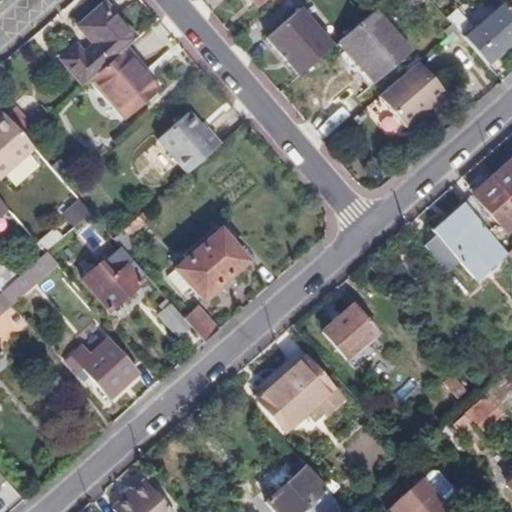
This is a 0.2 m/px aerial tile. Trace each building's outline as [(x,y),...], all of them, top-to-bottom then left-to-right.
[(431,1),(429,0),(398,0),(414,17),(431,1)] [(123,52),(135,40),(104,4),(79,27),(95,46),(85,55),(78,47),(61,61),(83,87),(91,79),(123,52)] [(455,31),(486,66),(511,41),(511,16),(502,6),(475,30),(457,11),(446,20),(455,31)] [(267,37),(300,75),(333,46),(301,8),(267,37)] [(412,55),(374,11),(338,42),(376,86),(412,55)] [(157,89),(123,52),(91,79),(126,117),(157,89)] [(418,63),(379,96),(407,129),(445,96),(418,63)] [(187,172),(220,143),(207,128),(205,128),(190,111),(158,140),(187,172)] [(26,137),(6,114),(0,118),(0,177),(35,148),(26,137)] [(505,235),(511,228),(511,160),(471,197),(505,235)] [(73,229),(91,213),(80,199),(61,215),(73,229)] [(472,278),(504,249),(462,203),(430,231),(435,237),(424,247),(445,270),(455,260),(472,278)] [(147,223),(139,215),(114,238),(128,254),(137,246),(130,238),(147,223)] [(245,261),(219,232),(174,272),(199,300),(245,261)] [(56,266),(45,253),(18,277),(0,292),(0,293),(11,306),(56,266)] [(0,292),(18,277),(0,257),(0,292)] [(142,284),(126,266),(112,277),(101,264),(81,280),(109,312),(142,284)] [(0,314),(11,306),(0,293),(0,314)] [(177,340),(190,327),(182,319),(170,305),(157,318),(177,340)] [(190,327),(204,344),(218,332),(196,309),(182,319),(190,327)] [(375,336),(350,309),(321,335),(345,362),(375,336)] [(107,400),(135,375),(105,343),(89,356),(81,348),(65,362),(76,374),(82,370),(107,400)] [(328,391),(303,361),(255,403),(281,433),(328,391)] [(492,384),(483,392),(502,414),(511,405),(511,375),(496,390),(492,384)] [(451,376),(445,380),(452,389),(448,392),(456,401),(465,392),(451,376)] [(496,412),(482,397),(450,427),(464,441),(496,412)] [(341,511),(303,468),(292,478),(287,475),(288,468),(283,462),(274,461),(260,474),(259,483),(264,489),(271,488),(274,494),(263,504),(269,511),(341,511)] [(432,473),(421,483),(440,504),(451,495),(451,490),(437,474),(432,473)] [(447,511),(440,504),(421,483),(388,511),(447,511)] [(169,511),(144,484),(112,511),(169,511)]
